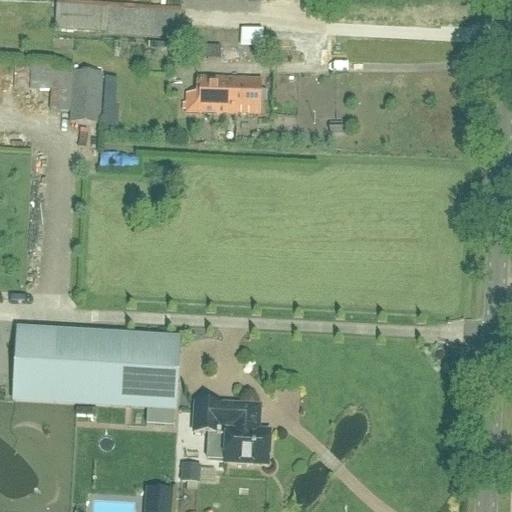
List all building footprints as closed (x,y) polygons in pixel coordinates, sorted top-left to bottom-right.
[(82,5),(57,4),(55,28),(61,28),(61,34),(190,42),(191,30),(179,29),(180,10),(128,8),(104,7),(82,5)] [(103,77),(73,75),(53,74),(54,68),(31,67),(29,92),(51,94),(49,115),(70,116),(69,125),(99,127),(103,77)] [(259,82),(197,80),(196,115),(258,117),(259,82)] [(99,168),(134,169),(134,159),(100,158),(99,168)] [(17,333),(13,403),(174,413),(179,343),(17,333)] [(267,468),(269,434),(257,433),(259,409),(195,406),(193,436),(208,437),(206,462),(224,463),(223,465),(267,468)] [(184,483),(199,484),(199,468),(185,468),(184,483)]
